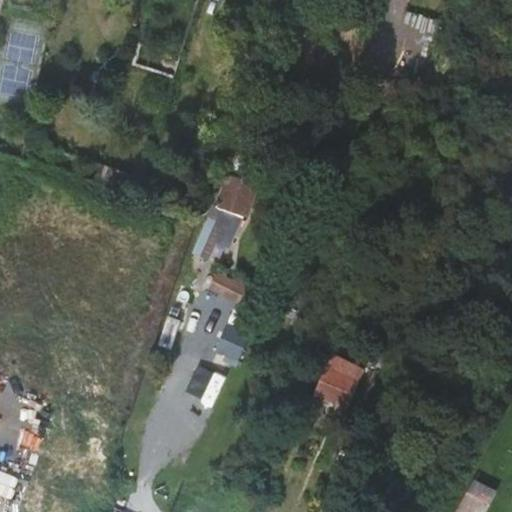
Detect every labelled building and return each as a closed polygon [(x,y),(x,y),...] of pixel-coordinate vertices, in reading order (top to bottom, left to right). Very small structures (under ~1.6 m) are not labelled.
[(230,265),(247,216),(213,205),(197,253),(230,265)] [(224,328),(218,357),(245,363),(251,333),(224,328)] [(387,357),(367,349),(363,360),(382,368),(387,357)] [(327,367),(315,394),(348,409),(360,382),(366,370),(333,353),(327,367)] [(312,462),(293,454),(277,491),(296,499),(312,462)] [(485,511),(488,506),(466,494),(455,511),(485,511)]
